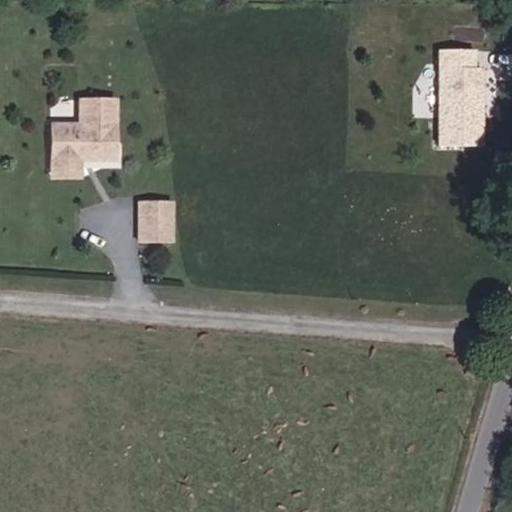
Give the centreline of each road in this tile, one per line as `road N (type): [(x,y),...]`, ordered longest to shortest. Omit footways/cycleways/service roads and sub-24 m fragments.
road 1 (track): [(511,339),(0,302)]
road 2 (unclassified): [(511,368),(467,511)]
